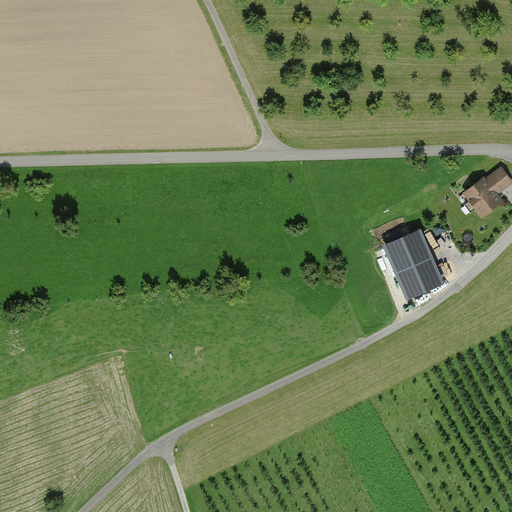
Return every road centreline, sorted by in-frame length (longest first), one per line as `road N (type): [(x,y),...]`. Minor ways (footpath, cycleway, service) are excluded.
road 1 (unclassified): [(511,234),(423,312),(162,441),(83,511)]
road 2 (unclassified): [(0,163),(511,153)]
road 3 (track): [(206,0),(278,156)]
